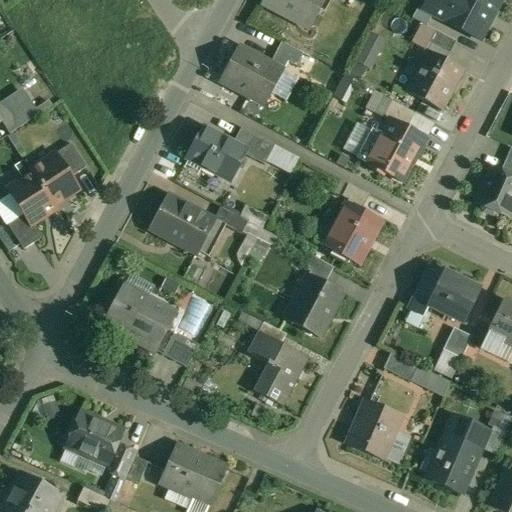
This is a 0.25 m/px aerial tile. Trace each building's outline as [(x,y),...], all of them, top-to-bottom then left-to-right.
[(325,0),(264,0),(262,4),(264,5),(266,0),(293,14),(290,19),(310,30),(325,0)] [(427,0),(423,10),(422,11),(432,16),(480,41),(480,40),(479,39),(500,0),(427,0)] [(432,16),(422,11),(423,10),(419,8),(413,19),(427,27),(432,16)] [(456,42),(435,31),(428,43),(450,54),(456,42)] [(303,54),(282,43),(275,55),(297,67),(297,66),(303,54)] [(283,71),(239,48),(221,82),(265,106),(283,71)] [(462,71),(429,53),(415,80),(418,82),(412,94),(408,92),(407,93),(441,111),(452,91),(450,90),(460,72),(462,72),(462,71)] [(312,58),(303,54),(297,66),(305,71),(312,58)] [(26,94),(0,111),(0,118),(0,119),(1,119),(10,134),(40,114),(26,94)] [(415,114),(392,101),(384,118),(390,122),(390,121),(407,129),(415,114)] [(407,129),(390,121),(390,122),(381,137),(385,139),(372,164),(368,162),(367,164),(402,183),(411,166),(424,140),(425,141),(426,139),(407,129)] [(233,143),(205,128),(188,159),(229,182),(244,155),(246,150),(233,143)] [(275,146),(242,128),(233,143),(246,150),(244,155),(265,166),(275,146)] [(72,144),(56,154),(57,154),(71,177),(72,177),(87,167),(72,144)] [(511,148),(511,149),(501,171),(511,176),(511,148)] [(56,154),(31,170),(56,209),(57,209),(54,205),(55,205),(54,203),(65,196),(66,198),(79,189),(72,177),(71,177),(57,154),(56,154)] [(493,168),(477,204),(482,207),(484,212),(493,216),(498,214),(508,218),(509,215),(511,216),(511,215),(511,176),(501,171),(493,168)] [(56,209),(31,170),(31,171),(33,174),(8,190),(24,214),(24,215),(31,225),(32,225),(44,217),(43,216),(54,208),(55,210),(56,209)] [(370,196),(349,185),(342,197),(363,208),(370,196)] [(212,225),(193,215),(196,210),(169,196),(170,196),(169,195),(150,231),(151,231),(196,255),(196,256),(197,256),(199,252),(209,258),(222,232),(213,227),(215,221),(214,221),(212,225)] [(381,223),(347,205),(324,247),(359,265),(381,223)] [(249,222),(221,208),(214,221),(215,221),(242,235),(249,222)] [(31,225),(24,215),(8,225),(24,249),(41,239),(32,225),(31,225)] [(334,268),(313,257),(306,270),(327,281),(334,268)] [(444,275),(430,268),(409,310),(424,317),(429,307),(463,324),(480,291),(445,273),(444,275)] [(343,295),(308,276),(308,277),(311,279),(300,301),(296,299),(285,320),(320,339),(328,322),(326,321),(340,295),(342,296),(343,295)] [(176,314),(125,286),(104,325),(156,352),(176,314)] [(511,307),(503,303),(488,333),(481,349),(497,357),(504,341),(511,344),(511,307)] [(289,337),(265,324),(260,334),(283,347),(289,337)] [(454,329),(444,350),(461,359),(472,337),(454,329)] [(200,346),(175,333),(163,356),(187,369),(200,346)] [(260,334),(259,334),(249,355),(270,366),(256,393),(285,409),(310,361),(283,347),(260,334)] [(417,367),(392,355),(385,370),(410,382),(417,367)] [(405,415),(370,400),(350,446),(386,461),(405,415)] [(122,432),(82,414),(69,443),(80,449),(79,452),(80,456),(88,460),(91,458),(107,465),(117,444),(122,432)] [(483,437),(451,423),(427,480),(462,495),(469,478),(465,476),(470,466),(473,468),(479,454),(476,453),(483,437)] [(493,428),(483,450),(497,456),(507,434),(493,428)] [(138,453),(117,444),(107,465),(111,467),(108,473),(126,481),(126,479),(136,457),(138,453)] [(199,455),(177,446),(162,480),(194,495),(193,499),(210,506),(227,469),(225,469),(224,472),(197,460),(199,455)] [(149,463),(136,457),(126,479),(139,485),(149,463)] [(511,511),(511,473),(507,472),(491,508),(500,511),(511,511)] [(23,475),(10,499),(7,497),(0,510),(0,511),(53,511),(62,496),(23,475)] [(104,511),(110,501),(84,489),(78,501),(100,511),(104,511)]
